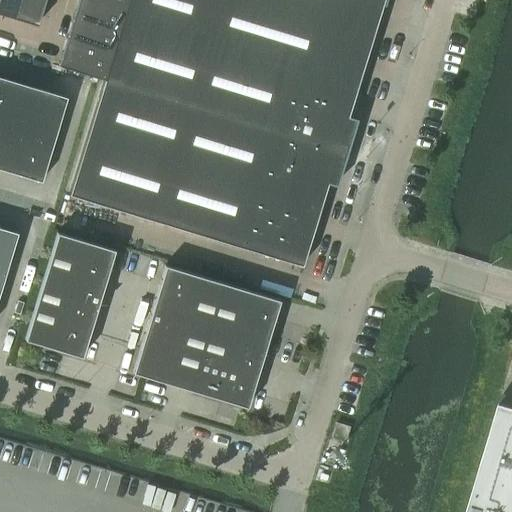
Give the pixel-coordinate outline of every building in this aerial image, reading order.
[(0,0),(0,12),(16,17),(20,0),(0,0)] [(20,0),(16,17),(37,23),(43,0),(20,0)] [(381,0),(126,0),(124,10),(117,30),(111,51),(103,77),(68,193),(301,265),(381,0)] [(117,30),(124,10),(92,0),(76,0),(72,17),(117,30)] [(92,0),(124,10),(126,0),(92,0)] [(111,51),(117,30),(72,17),(65,37),(111,51)] [(103,77),(111,51),(65,37),(57,64),(103,77)] [(0,168),(40,180),(66,96),(0,76),(0,168)] [(0,285),(16,232),(0,226),(0,285)] [(81,356),(86,339),(113,249),(56,231),(23,338),(81,356)] [(246,406),(250,393),(278,299),(164,264),(131,371),(246,406)] [(511,511),(511,403),(496,398),(462,511),(511,511)] [(334,420),(329,436),(344,441),(348,424),(334,420)]
